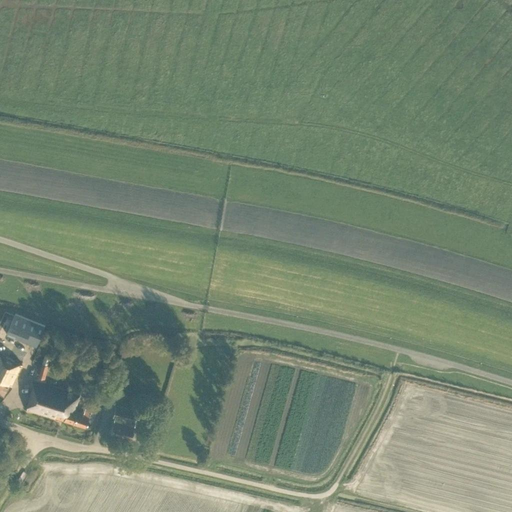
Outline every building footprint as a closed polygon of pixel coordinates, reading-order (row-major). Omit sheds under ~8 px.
[(7,334),(36,346),(45,325),(15,313),(7,334)] [(0,393),(4,395),(9,384),(12,386),(22,365),(0,353),(0,393)] [(38,376),(45,378),(48,365),(41,363),(38,376)] [(26,411),(55,420),(55,418),(86,428),(91,413),(93,414),(97,403),(91,401),(89,407),(86,406),(85,409),(80,408),(79,412),(75,411),(80,395),(35,380),(26,411)] [(111,435),(131,439),(138,411),(116,406),(113,417),(115,418),(111,435)]
